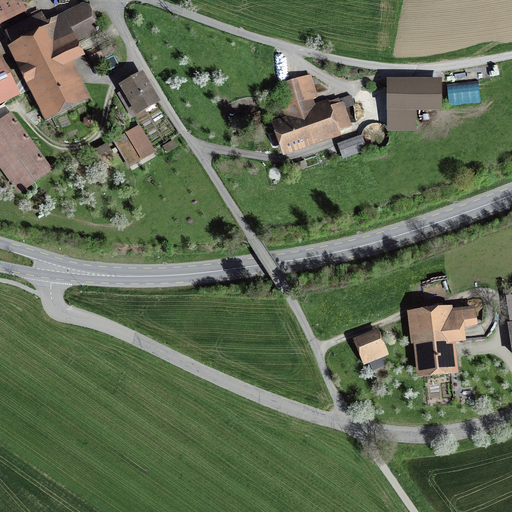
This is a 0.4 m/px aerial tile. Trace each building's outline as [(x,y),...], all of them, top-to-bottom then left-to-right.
[(3,0),(0,2),(0,25),(26,14),(22,0),(3,0)] [(36,19),(6,34),(8,38),(12,37),(51,114),(82,98),(65,64),(83,56),(76,42),(103,29),(90,4),(46,26),(38,11),(33,13),(36,19)] [(105,45),(90,52),(95,61),(109,53),(105,45)] [(0,60),(0,106),(19,96),(0,60)] [(141,76),(118,89),(135,117),(158,104),(141,76)] [(306,76),(282,86),(293,104),(290,105),(285,97),(279,100),(284,109),(289,122),(277,127),(286,148),(347,125),(339,103),(314,113),(308,99),(314,97),(306,76)] [(480,102),(478,81),(447,84),(449,105),(480,102)] [(439,83),(389,83),(389,129),(414,129),(414,109),(439,109),(439,83)] [(11,116),(0,123),(0,172),(18,198),(53,173),(11,116)] [(141,128),(118,141),(133,167),(156,156),(141,128)] [(362,135),(337,143),(342,159),(367,150),(362,135)] [(443,311),(415,314),(418,344),(419,345),(423,373),(450,370),(447,342),(464,340),(463,329),(474,326),(472,310),(444,313),(443,311)] [(376,333),(357,340),(362,356),(382,348),(376,333)] [(372,372),(387,367),(384,359),(369,364),(372,372)]
